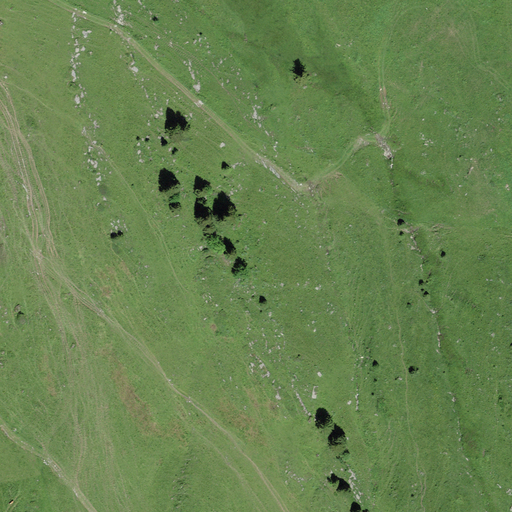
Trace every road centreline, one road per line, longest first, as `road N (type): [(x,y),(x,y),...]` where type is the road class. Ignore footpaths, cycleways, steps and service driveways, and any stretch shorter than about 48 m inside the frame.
road 1 (track): [(284,511),(256,466),(188,416),(102,313),(42,262),(49,206),(0,79)]
road 2 (track): [(54,0),(122,32),(283,176),(312,189),(360,140),(390,129),(386,105)]
road 3 (track): [(91,511),(44,452),(11,440),(0,422)]
